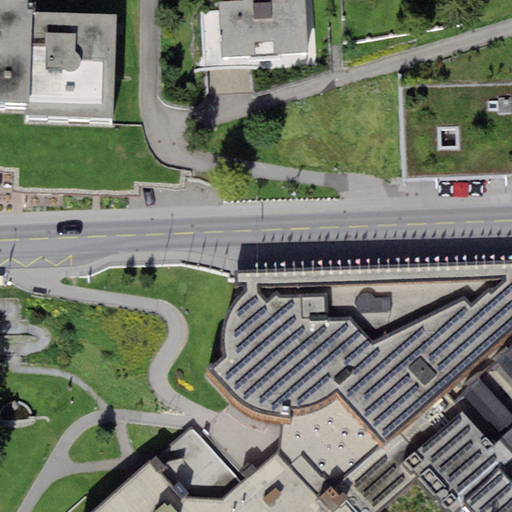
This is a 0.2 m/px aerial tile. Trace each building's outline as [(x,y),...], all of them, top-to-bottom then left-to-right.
[(0,0),(0,103),(26,104),(25,117),(111,119),(116,15),(34,15),(35,10),(27,10),(28,1),(0,0)] [(219,2),(222,57),(307,53),(304,0),(243,0),(244,1),(219,2)] [(511,83),(400,86),(402,177),(511,173),(511,83)] [(314,412),(330,404),(339,397),(355,413),(383,448),(511,336),(511,262),(368,268),(238,274),(238,282),(246,282),(247,292),(239,299),(234,306),(231,312),(229,318),(227,325),(225,332),(224,337),(224,343),(224,350),(226,358),(210,372),(234,399),(245,407),(259,414),(266,416),(274,418),(281,419),(291,419),(291,415),(300,415),(314,412)] [(511,511),(511,336),(383,448),(343,479),(373,511),(511,511)] [(373,511),(343,479),(332,489),(301,455),(287,466),(276,453),(272,457),(240,484),(192,428),(149,464),(92,511),(373,511)]
